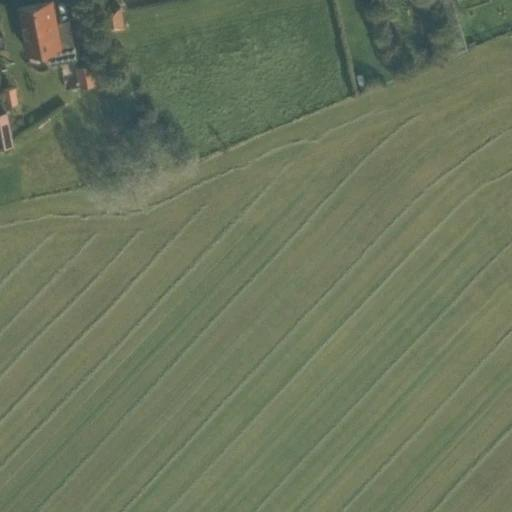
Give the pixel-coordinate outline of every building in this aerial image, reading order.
[(62,49),(53,0),(19,7),(28,51),(47,47),(50,63),(78,58),(75,46),(62,49)] [(121,7),(104,10),(108,31),(125,28),(121,7)] [(93,61),(76,65),(81,86),(98,83),(93,61)] [(17,103),(14,87),(1,89),(4,105),(17,103)] [(0,144),(12,142),(6,110),(0,110),(0,144)]
